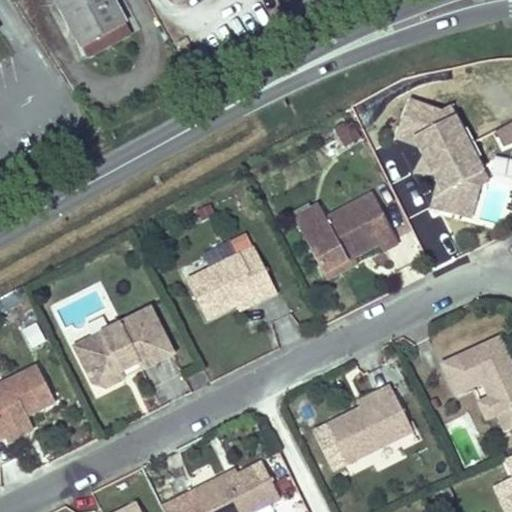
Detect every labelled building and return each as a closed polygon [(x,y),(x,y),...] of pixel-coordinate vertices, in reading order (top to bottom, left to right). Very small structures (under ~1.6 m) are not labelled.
[(112,0),(54,0),(80,47),(125,23),(112,0)] [(125,23),(80,47),(86,59),(131,34),(125,23)] [(414,102),(402,131),(403,132),(418,138),(422,145),(442,185),(446,193),(442,208),(442,210),(472,217),(480,189),(480,186),(477,178),(485,174),(478,160),(463,132),(456,118),(448,122),(444,114),(442,113),(414,102)] [(451,107),(442,113),(444,114),(448,122),(456,118),(451,107)] [(344,148),(359,142),(350,122),(335,129),(344,148)] [(511,124),(495,131),(502,149),(511,145),(511,124)] [(478,160),(483,157),(469,129),(463,132),(478,160)] [(403,132),(401,138),(422,145),(418,138),(403,132)] [(480,186),(480,189),(490,184),(485,174),(477,178),(480,186)] [(442,185),(436,207),(442,208),(446,193),(442,185)] [(328,220),(303,233),(325,275),(356,258),(381,245),(384,252),(400,243),(374,195),(328,220)] [(303,233),(328,220),(320,207),(296,220),(303,233)] [(217,267),(256,247),(249,233),(210,253),(217,267)] [(217,267),(189,280),(209,321),(239,306),(260,295),(263,302),(279,294),(256,247),(217,267)] [(329,281),(360,265),(356,258),(325,275),(329,281)] [(260,295),(239,306),(242,313),(263,302),(260,295)] [(96,384),(108,389),(128,379),(124,372),(140,364),(144,371),(175,355),(153,310),(77,348),(96,384)] [(29,349),(45,344),(38,324),(23,329),(29,349)] [(456,393),(470,387),(481,382),(495,413),(504,432),(511,427),(511,366),(498,338),(443,363),(456,393)] [(124,372),(128,379),(144,371),(140,364),(124,372)] [(22,421),(29,418),(57,403),(39,367),(0,387),(0,442),(8,438),(26,429),(22,421)] [(481,382),(470,387),(485,418),(495,413),(481,382)] [(360,405),(364,411),(396,394),(393,388),(360,405)] [(364,411),(329,428),(349,467),(416,433),(396,394),(364,411)] [(26,429),(8,438),(10,443),(35,430),(29,418),(22,421),(26,429)] [(217,491),(213,486),(197,494),(205,511),(260,511),(283,501),(265,466),(242,478),(217,491)] [(239,473),(213,486),(217,491),(242,478),(239,473)] [(511,511),(511,498),(505,483),(495,488),(506,511),(511,511)]
